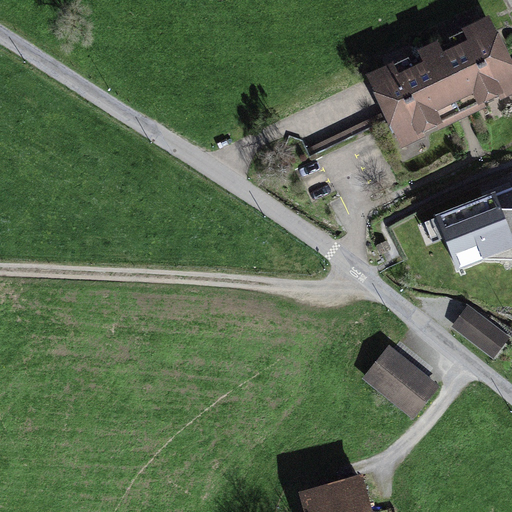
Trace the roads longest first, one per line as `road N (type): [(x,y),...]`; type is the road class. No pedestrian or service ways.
road 1 (residential): [(0,27),(359,278),(511,399)]
road 2 (track): [(368,285),(329,292),(0,269)]
